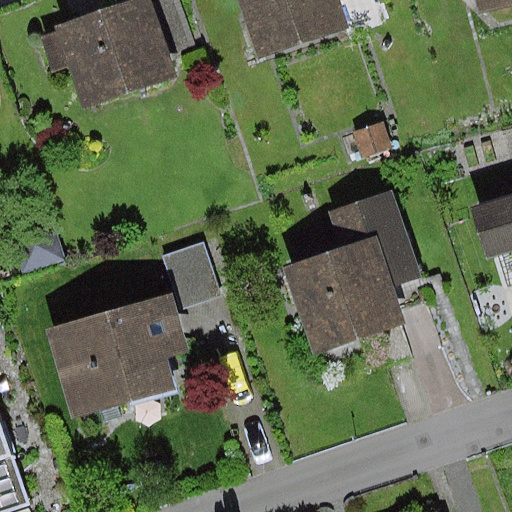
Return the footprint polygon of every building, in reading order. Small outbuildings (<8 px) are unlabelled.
[(135,0),(73,22),(76,29),(61,34),(73,68),(91,62),(107,105),(201,73),(175,0),(135,0)] [(263,0),(284,56),(373,23),(364,0),(263,0)] [(511,0),(497,0),(501,11),(511,8),(511,0)] [(366,252),(311,270),(338,349),(429,318),(417,283),(441,275),(413,191),(352,211),(366,252)] [(511,202),(499,207),(511,243),(511,202)] [(191,298),(75,331),(99,416),(200,387),(190,355),(206,351),(191,298)] [(0,511),(14,511),(45,503),(0,354),(0,511)]
